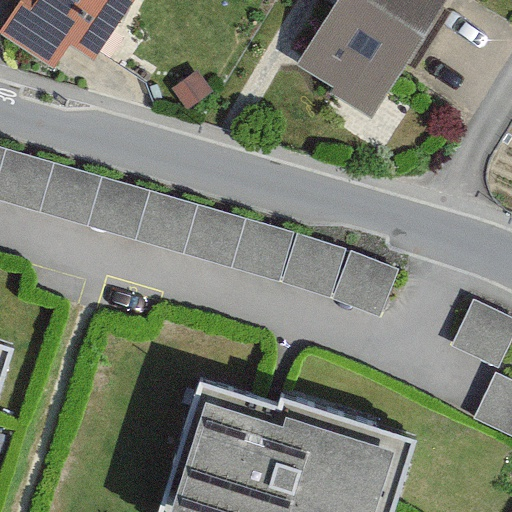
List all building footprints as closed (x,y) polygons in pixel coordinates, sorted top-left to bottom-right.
[(131,0),(23,0),(3,30),(55,65),(70,42),(93,58),(131,0)] [(339,0),(296,66),(373,117),(450,0),(339,0)] [(175,88),(188,109),(212,94),(199,73),(175,88)] [(0,146),(0,201),(279,282),(294,232),(0,146)] [(281,284),(330,300),(346,250),(298,234),(281,284)] [(333,300),(381,318),(399,271),(352,253),(333,300)] [(511,316),(474,300),(452,347),(500,369),(511,344),(511,316)] [(511,381),(495,373),(473,420),(511,439),(511,381)] [(380,511),(400,439),(180,381),(145,511),(380,511)]
